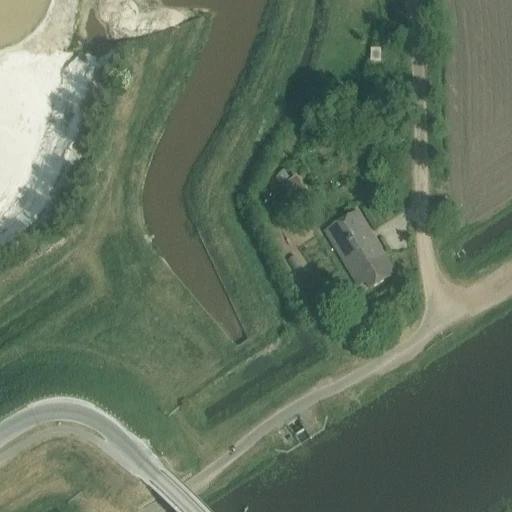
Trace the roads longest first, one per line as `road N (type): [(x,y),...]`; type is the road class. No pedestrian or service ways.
road 1 (unclassified): [(148,511),(424,333),(431,319),(410,0)]
road 2 (unclassified): [(194,511),(96,416),(40,412),(0,434)]
